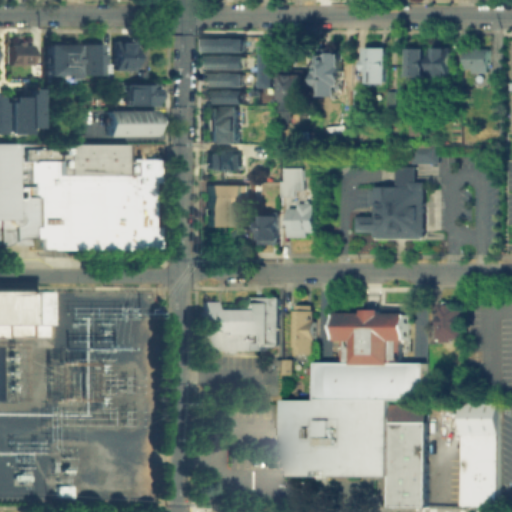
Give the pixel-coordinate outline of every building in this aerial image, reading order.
[(205,37),(248,37),(248,51),(205,50),(205,37)] [(266,85),(280,85),(280,41),(266,41),(266,85)] [(130,45),(130,70),(110,70),(110,45),(130,45)] [(9,46),(29,46),(29,65),(9,65),(9,46)] [(44,47),(71,47),(71,84),(44,84),(44,47)] [(78,47),(99,47),(99,75),(78,75),(78,47)] [(393,50),(393,83),(372,83),(372,50),(393,50)] [(458,51),(457,76),(441,76),(441,51),(458,51)] [(494,51),(494,71),(472,71),(472,51),(494,51)] [(430,52),(430,75),(417,75),(417,52),(430,52)] [(205,67),(205,53),(248,54),(248,67),(205,67)] [(327,94),(327,56),(350,56),(350,94),(327,94)] [(205,84),(205,70),(248,71),(248,84),(205,84)] [(313,74),(313,103),(316,103),(316,113),(293,113),(293,103),(287,103),(287,74),(313,74)] [(150,104),(117,104),(117,83),(150,83),(150,104)] [(33,87),(33,126),(18,126),(18,132),(1,132),(1,95),(17,95),(17,87),(33,87)] [(205,87),(248,87),(248,101),(205,101),(205,87)] [(372,92),(372,106),(364,106),(364,92),(372,92)] [(199,104),(241,105),(241,141),(199,140),(199,104)] [(152,114),(151,137),(103,137),(104,114),(152,114)] [(0,218),(9,218),(9,143),(0,142),(0,218)] [(0,218),(0,245),(5,243),(7,240),(13,244),(28,244),(27,249),(157,250),(157,225),(151,225),(151,182),(157,182),(157,179),(160,179),(161,143),(9,143),(9,218),(0,218)] [(420,163),(420,148),(441,148),(441,164),(420,163)] [(207,171),(207,153),(246,153),(246,171),(207,171)] [(430,187),(430,242),(379,242),(379,232),(362,231),(362,217),(376,217),(376,188),(401,188),(401,169),(423,169),(423,187),(430,187)] [(299,197),(287,197),(287,182),(288,182),(288,171),(308,171),(308,191),(299,190),(299,197)] [(255,193),(255,181),(264,181),(264,193),(255,193)] [(228,227),(205,227),(205,185),(249,185),(249,210),(228,209),(228,227)] [(312,239),(291,239),(291,208),(303,208),(303,203),(320,203),(320,231),(312,231),(312,239)] [(264,245),(264,211),(284,212),(284,245),(264,245)] [(0,336),(0,289),(36,289),(36,337),(0,336)] [(203,305),(216,305),(216,313),(249,313),(249,300),(281,300),(281,351),(203,351),(203,305)] [(443,305),(466,305),(466,341),(443,341),(443,305)] [(297,309),(318,309),(318,356),(297,356),(297,309)] [(340,316),(412,316),(412,344),(404,344),(404,367),(347,367),(347,343),(340,343),(340,316)] [(296,362),(296,377),(285,377),(285,362),(296,362)] [(323,367),(347,367),(404,367),(432,367),(432,404),(393,404),(323,404),(323,367)] [(288,404),(323,404),(393,404),(393,426),(393,479),(288,479),(288,404)] [(466,406),(503,406),(503,438),(466,438),(466,406)] [(393,426),(430,426),(430,511),(393,511),(393,479),(393,426)] [(466,438),(503,438),(503,510),(466,510),(466,438)]
